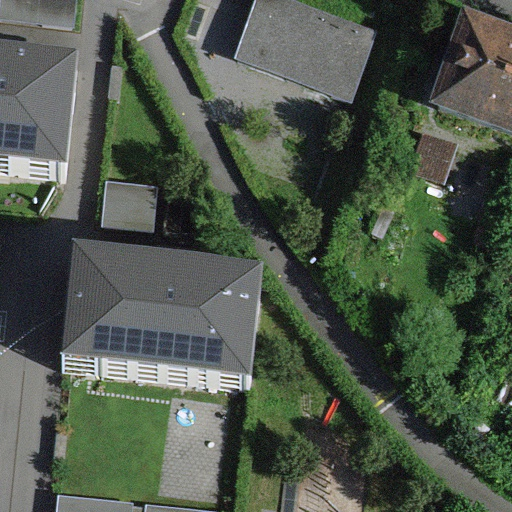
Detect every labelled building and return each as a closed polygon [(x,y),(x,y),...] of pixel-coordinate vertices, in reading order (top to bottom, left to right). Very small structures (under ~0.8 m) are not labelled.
[(0,0),(0,22),(15,23),(15,54),(80,55),(81,0),(0,0)] [(265,0),(245,63),(345,96),(366,32),(265,0)] [(511,138),(511,36),(469,23),(440,116),(511,138)] [(79,66),(0,57),(0,171),(66,179),(79,66)] [(110,219),(160,220),(160,187),(110,187),(110,219)] [(74,258),(62,371),(250,392),(263,279),(74,258)]
